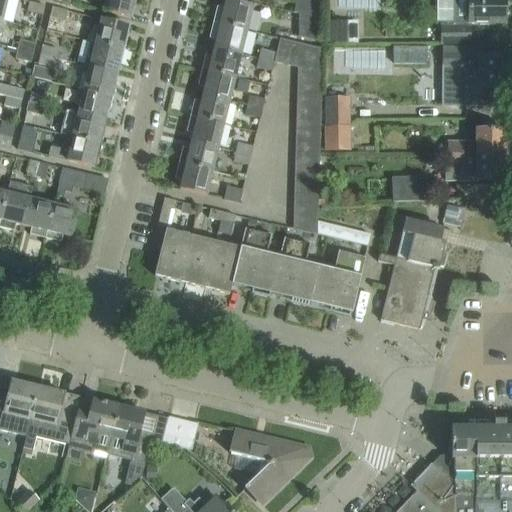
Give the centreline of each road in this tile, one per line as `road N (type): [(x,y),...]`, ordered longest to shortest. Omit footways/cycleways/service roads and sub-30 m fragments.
road 1 (residential): [(398,381),(372,363),(99,301)]
road 2 (residential): [(175,0),(99,301)]
road 3 (residential): [(86,354),(386,427)]
road 4 (tertiary): [(398,381),(442,381),(490,354),(511,309)]
